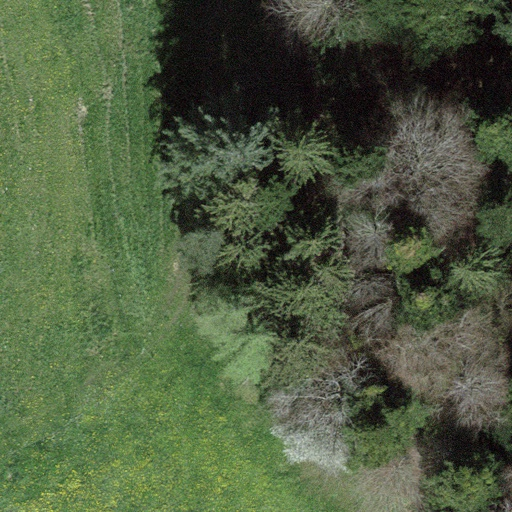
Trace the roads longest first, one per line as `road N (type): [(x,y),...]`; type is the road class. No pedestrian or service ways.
road 1 (track): [(286,0),(314,52),(435,511)]
road 2 (track): [(0,432),(65,406),(187,272),(225,0)]
